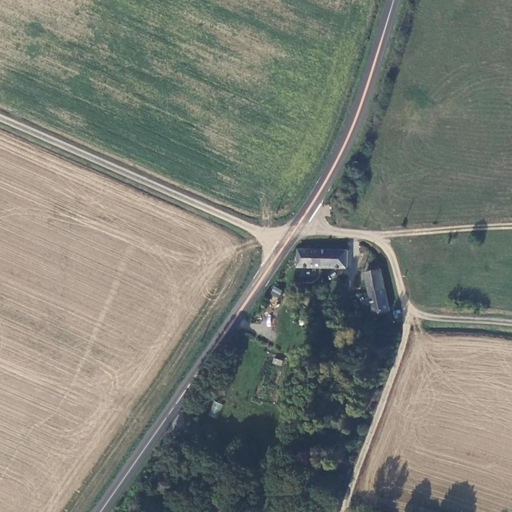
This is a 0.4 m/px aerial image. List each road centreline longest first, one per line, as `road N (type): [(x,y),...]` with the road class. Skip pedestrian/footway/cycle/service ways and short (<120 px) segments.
road 1 (tertiary): [(99,511),(294,244)]
road 2 (unclassified): [(0,113),(294,244)]
road 3 (tertiary): [(309,224),(380,70),(399,0)]
road 4 (unclassified): [(309,224),(379,237),(397,260),(403,306)]
road 5 (unclassified): [(403,306),(405,331),(371,431)]
